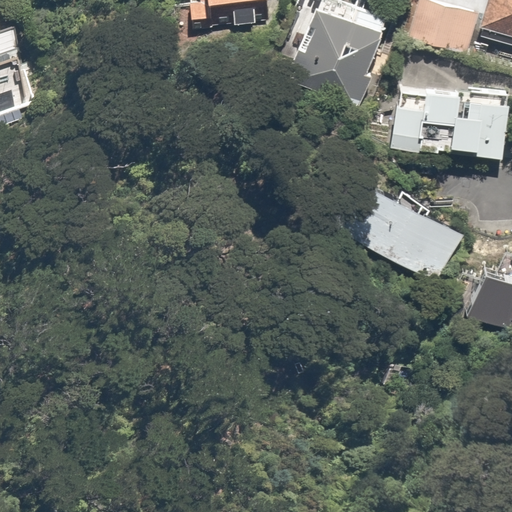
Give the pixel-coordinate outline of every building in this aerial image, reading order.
[(190,23),(269,21),(268,0),(208,0),(209,3),(190,3),(190,23)] [(359,99),(387,5),(370,0),(355,0),(353,8),(325,0),(314,0),(291,78),(359,99)] [(462,51),(476,7),(453,0),(417,0),(407,35),(462,51)] [(511,0),(486,0),(481,26),(511,33),(511,0)] [(0,118),(22,111),(3,49),(16,45),(9,21),(0,23),(0,118)] [(473,137),(473,145),(472,149),(504,151),(508,83),(426,78),(425,88),(397,87),(395,142),(422,143),(424,109),(450,110),(449,136),(473,137)] [(465,216),(361,163),(330,222),(435,276),(465,216)]
